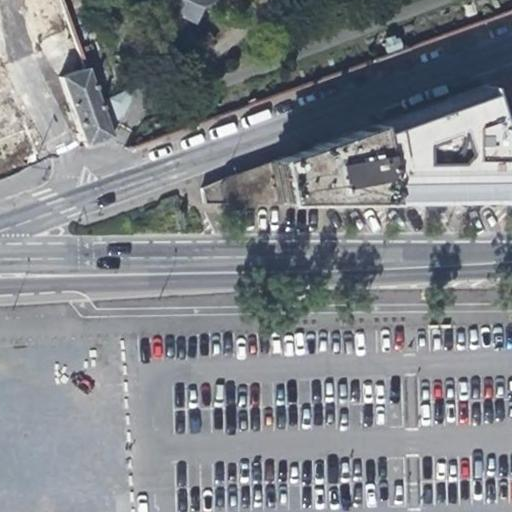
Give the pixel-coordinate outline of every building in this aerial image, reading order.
[(164,0),(161,9),(190,23),(198,7),(196,6),(197,6),(201,5),(206,3),(209,0),(164,0)] [(99,117),(83,69),(57,80),(82,147),(95,143),(105,139),(107,138),(99,117)] [(511,112),(511,78),(480,90),(491,121),(511,112)] [(480,90),(370,129),(382,204),(403,204),(439,203),(496,203),(502,150),(491,121),(480,90)] [(311,149),(320,205),(349,205),(382,204),(370,129),(311,149)] [(311,149),(232,177),(236,206),(320,205),(311,149)] [(511,149),(502,150),(496,203),(511,202),(511,149)] [(236,206),(232,177),(200,192),(201,206),(236,206)]
